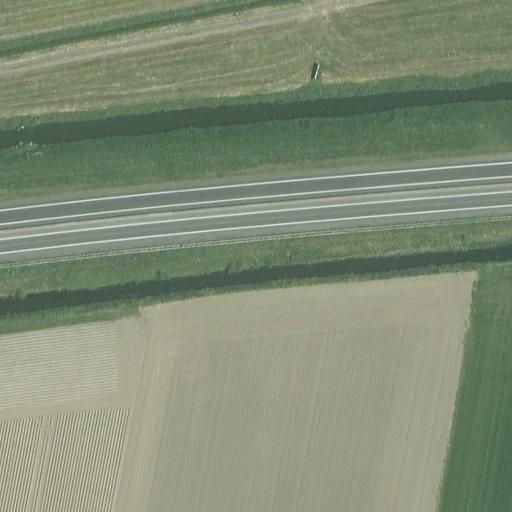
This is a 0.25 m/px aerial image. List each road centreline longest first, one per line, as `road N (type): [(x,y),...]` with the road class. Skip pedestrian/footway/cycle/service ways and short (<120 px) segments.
road 1 (trunk): [(511,170),(0,221)]
road 2 (trunk): [(0,248),(511,200)]
road 3 (track): [(0,70),(363,0)]
